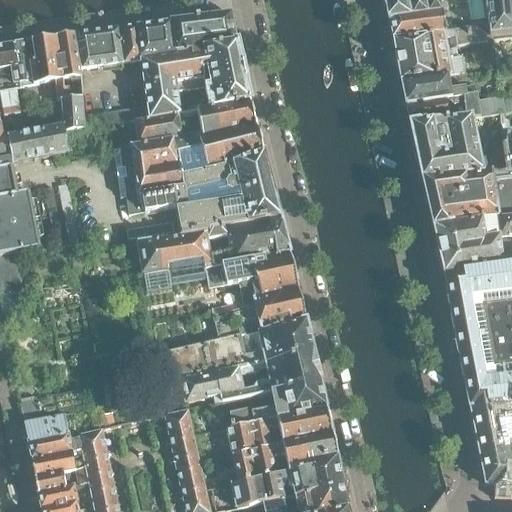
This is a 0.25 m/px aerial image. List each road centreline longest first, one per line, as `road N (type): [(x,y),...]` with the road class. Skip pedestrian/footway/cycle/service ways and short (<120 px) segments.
road 1 (residential): [(247,0),(363,511)]
road 2 (residential): [(472,511),(365,0)]
road 3 (residential): [(247,0),(0,39)]
road 4 (residential): [(0,333),(33,511)]
